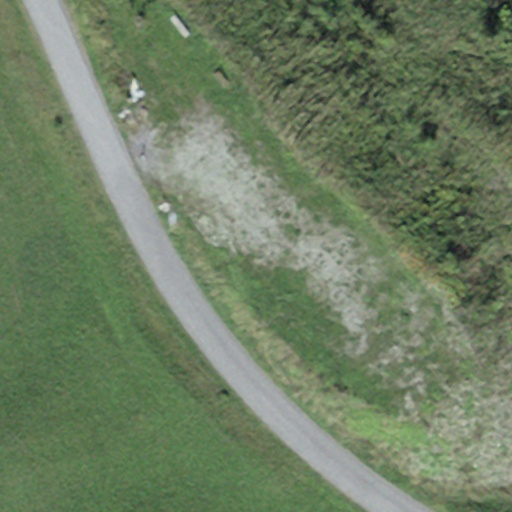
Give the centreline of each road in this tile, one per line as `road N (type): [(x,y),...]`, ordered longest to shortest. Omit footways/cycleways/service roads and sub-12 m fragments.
road 1 (unclassified): [(42,0),(162,264),(233,370),(313,450),(413,511)]
road 2 (track): [(122,174),(211,158),(433,423)]
